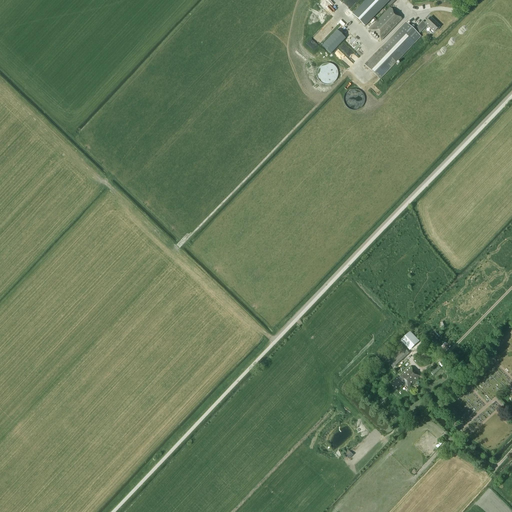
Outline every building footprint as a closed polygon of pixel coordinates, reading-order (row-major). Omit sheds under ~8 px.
[(366,0),(352,15),(365,26),(390,0),(366,0)] [(402,19),(390,8),(369,29),(381,41),(402,19)] [(425,23),(423,21),(414,30),(406,22),(365,65),(380,79),(421,36),(419,34),(427,26),(434,32),(440,26),(431,17),(425,23)] [(410,332),(401,341),(410,350),(419,342),(410,332)] [(399,378),(397,376),(390,384),(397,391),(405,384),(408,388),(420,377),(423,381),(426,379),(422,375),(420,377),(411,367),(399,378)]
